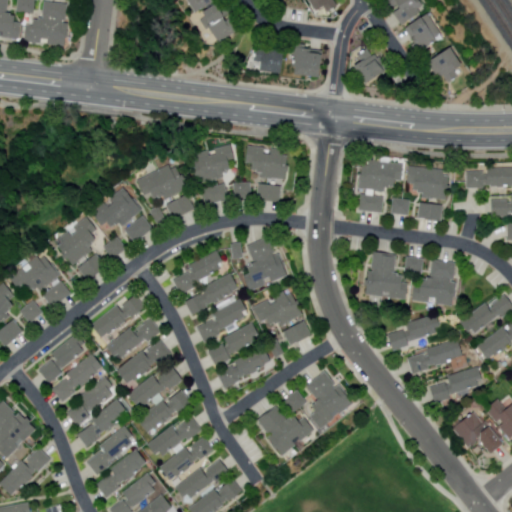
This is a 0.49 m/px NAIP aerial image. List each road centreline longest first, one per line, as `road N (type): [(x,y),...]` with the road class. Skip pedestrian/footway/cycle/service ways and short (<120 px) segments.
road 1 (residential): [(0,378),(161,249),(234,222),(461,244),(511,275)]
road 2 (tertiary): [(511,130),(432,130),(0,77)]
road 3 (residential): [(485,511),(362,356),(333,304),(322,226),(335,118)]
road 4 (residential): [(139,266),(180,328),(218,421),(260,483)]
road 5 (residential): [(13,366),(57,429),(91,511)]
road 6 (residential): [(221,425),(349,337)]
road 7 (residential): [(335,118),(346,37),(368,5)]
